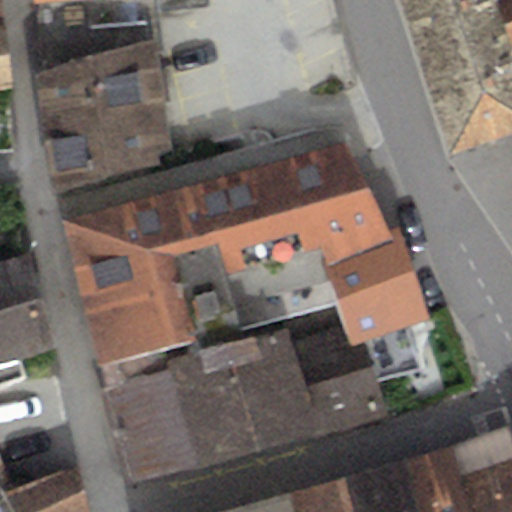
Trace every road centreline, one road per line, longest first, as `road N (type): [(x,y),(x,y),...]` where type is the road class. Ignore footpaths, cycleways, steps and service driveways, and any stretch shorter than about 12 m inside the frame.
road 1 (residential): [(11,0),(53,290),(112,511)]
road 2 (residential): [(511,332),(443,214),(370,0)]
road 3 (residential): [(168,511),(511,402)]
road 4 (unknown): [(160,118),(397,97)]
